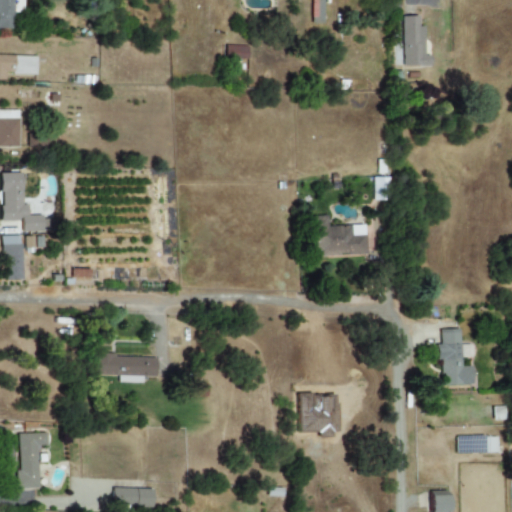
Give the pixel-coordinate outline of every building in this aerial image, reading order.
[(0,0),(0,28),(12,29),(12,12),(23,12),(23,0),(0,0)] [(402,67),(429,66),(428,55),(420,56),(419,16),(400,16),(402,67)] [(246,46),(224,46),(223,59),(246,59),(246,46)] [(34,75),(34,56),(0,55),(0,80),(4,81),(4,74),(34,75)] [(0,147),(15,148),(16,111),(0,110),(0,147)] [(26,132),(25,147),(48,147),(49,132),(26,132)] [(19,173),(0,173),(0,221),(18,221),(19,232),(41,232),(40,215),(26,216),(25,205),(20,205),(19,173)] [(364,255),(363,226),(325,227),(325,216),(311,216),(312,257),(364,255)] [(20,280),(19,236),(0,237),(1,280),(20,280)] [(438,329),(439,344),(434,345),(434,361),(439,361),(440,386),(470,385),(469,367),(459,367),(458,329),(438,329)] [(93,375),(154,377),(154,357),(93,355),(93,375)] [(36,490),(35,446),(45,446),(45,433),(14,434),(16,491),(36,490)] [(151,489),(110,489),(110,506),(150,507),(151,489)]
